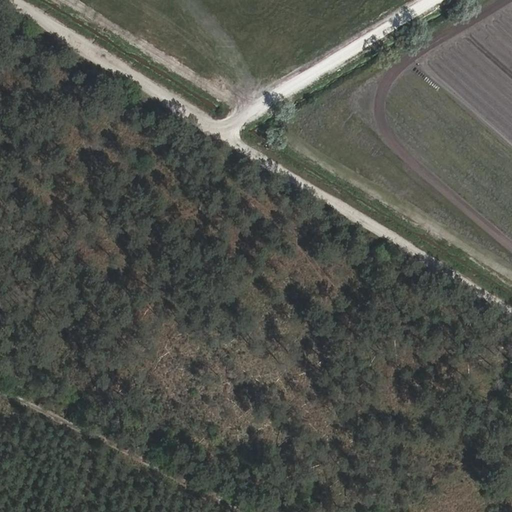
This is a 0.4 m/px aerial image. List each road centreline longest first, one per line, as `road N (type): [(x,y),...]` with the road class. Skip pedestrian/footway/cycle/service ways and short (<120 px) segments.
road 1 (track): [(511,310),(8,0)]
road 2 (track): [(248,511),(0,390)]
road 3 (track): [(436,0),(224,131)]
